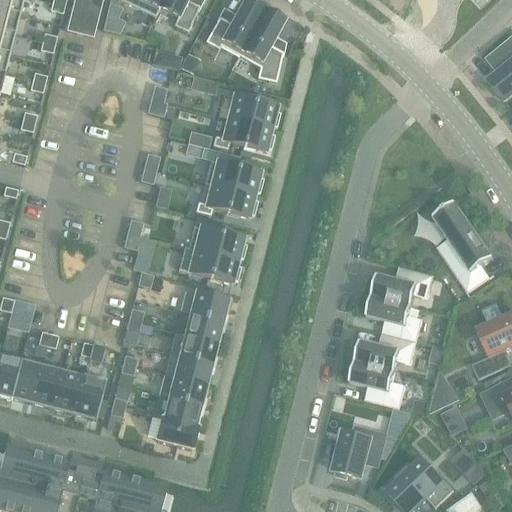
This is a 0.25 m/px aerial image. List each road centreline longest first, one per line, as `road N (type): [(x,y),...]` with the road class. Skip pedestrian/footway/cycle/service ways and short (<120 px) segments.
road 1 (residential): [(0,423),(194,471),(323,0)]
road 2 (residential): [(426,84),(366,155),(279,490),(282,511)]
road 3 (residential): [(426,84),(511,193)]
road 4 (residential): [(323,0),(426,84)]
